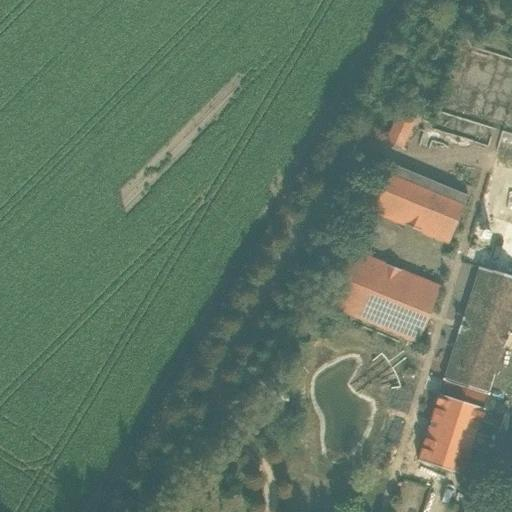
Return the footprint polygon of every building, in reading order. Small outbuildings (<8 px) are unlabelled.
[(397,110),(384,139),(402,147),(415,118),(397,110)] [(381,160),(361,208),(447,243),(467,195),(451,189),(448,198),(393,176),(397,167),(381,160)] [(328,306),(416,342),(439,284),(351,249),(328,306)] [(463,474),(511,318),(511,276),(478,266),(417,459),(463,474)] [(409,372),(356,354),(353,364),(317,352),(296,412),(385,442),(409,372)]
